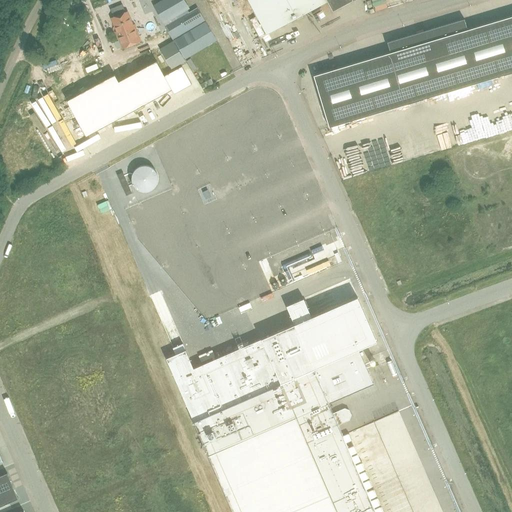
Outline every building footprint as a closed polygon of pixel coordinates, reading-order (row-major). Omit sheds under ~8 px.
[(163,0),(153,6),(163,23),(187,9),(181,0),(163,0)] [(352,0),(248,0),(267,34),(328,2),(333,11),(353,1),(352,0)] [(122,5),(111,10),(114,17),(112,18),(117,32),(116,32),(123,49),(141,42),(135,25),(133,25),(128,12),(125,13),(122,5)] [(198,8),(166,27),(173,40),(206,21),(198,8)] [(215,27),(220,24),(215,16),(210,19),(215,27)] [(390,53),(314,75),(329,127),(511,72),(511,16),(468,29),(464,19),(387,42),(390,53)] [(206,22),(174,41),(185,58),(217,40),(206,22)] [(185,60),(174,41),(160,49),(171,69),(185,60)] [(133,69),(156,60),(152,50),(129,60),(133,69)] [(115,74),(67,101),(86,136),(134,110),(135,112),(145,107),(144,105),(172,89),(165,76),(157,61),(119,81),(115,74)] [(182,66),(165,76),(172,89),(174,93),(192,84),(182,66)] [(117,175),(126,196),(132,193),(123,173),(117,175)] [(511,344),(468,363),(511,463),(511,344)] [(314,369),(194,421),(233,511),(376,511),(338,425),(350,420),(349,419),(351,415),(340,410),(333,413),(329,403),(374,383),(359,349),(314,369)] [(212,350),(199,356),(202,361),(214,356),(212,350)] [(349,428),(343,430),(346,442),(353,440),(349,428)] [(419,447),(415,451),(439,476),(443,471),(419,447)] [(0,476),(0,506),(19,498),(7,473),(0,476)]
